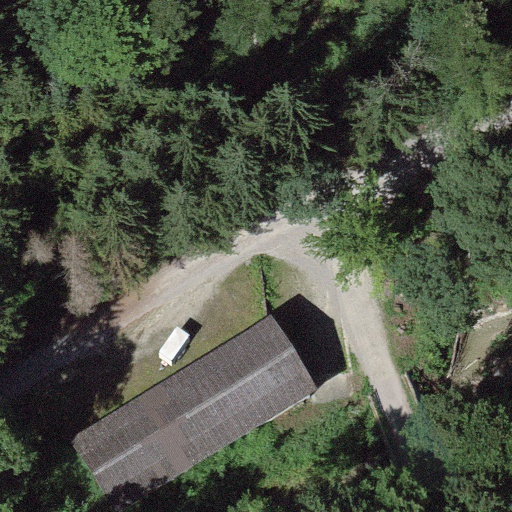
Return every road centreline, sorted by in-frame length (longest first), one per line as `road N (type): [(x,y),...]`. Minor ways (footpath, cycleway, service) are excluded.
road 1 (track): [(511,110),(358,194),(234,249),(0,392)]
road 2 (track): [(439,511),(386,380),(358,194)]
